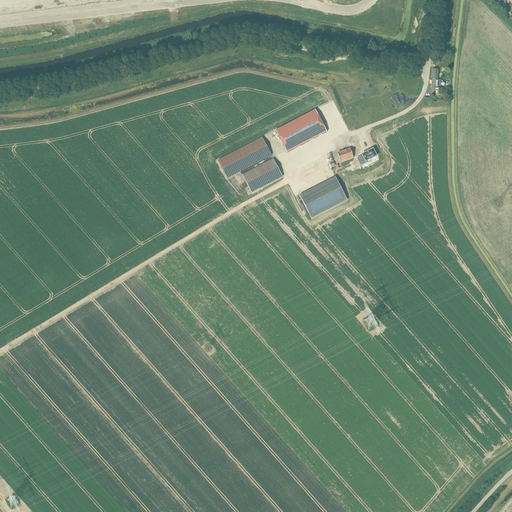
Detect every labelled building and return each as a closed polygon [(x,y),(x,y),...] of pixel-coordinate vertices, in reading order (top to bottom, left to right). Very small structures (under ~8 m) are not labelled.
[(441,80),(438,80),(438,69),(432,69),(432,80),(441,80)] [(441,95),(441,89),(442,84),(444,84),(444,80),(441,80),(432,80),(432,90),(435,90),(435,94),(441,95)] [(315,110),(275,131),(280,139),(287,153),(327,132),(327,131),(323,125),(315,110)] [(262,138),(218,161),(227,179),(271,155),(262,138)] [(335,142),(293,158),(296,167),(340,150),(337,142),(335,143),(335,142)] [(341,162),(353,157),(350,149),(338,153),(341,162)] [(362,156),(356,159),(359,165),(365,163),(376,158),(373,151),(368,152),(366,153),(366,154),(361,155),(362,156)] [(252,193),(282,177),(273,159),(242,175),(252,193)] [(312,219),(347,200),(335,177),(299,195),(312,219)] [(257,201),(259,207),(295,190),(292,185),(257,201)] [(266,219),(291,208),(289,202),(284,204),(282,201),(279,203),(262,210),(266,219)] [(302,204),(267,220),(269,225),(272,224),(274,227),(302,214),(300,210),(304,208),(302,204)] [(307,214),(272,230),(274,236),(309,220),(307,214)]
